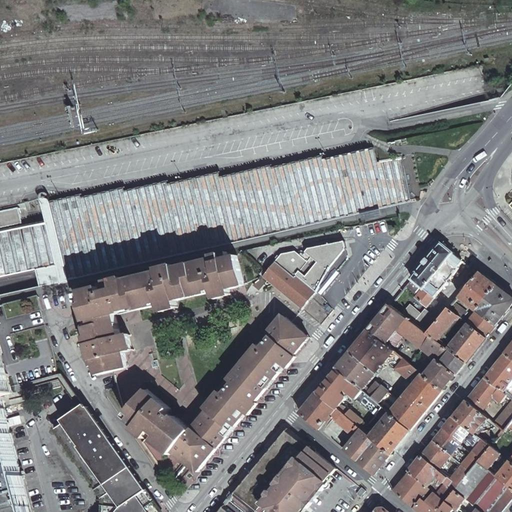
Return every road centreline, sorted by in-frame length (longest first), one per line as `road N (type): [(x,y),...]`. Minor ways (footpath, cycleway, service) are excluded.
road 1 (trunk): [(0,271),(511,171)]
road 2 (trunk): [(511,150),(180,208),(0,249)]
road 3 (secondary): [(280,406),(446,207)]
road 4 (residential): [(377,490),(511,325)]
road 5 (residential): [(91,511),(93,500),(41,425),(91,386)]
road 6 (residential): [(91,386),(179,511)]
road 7 (secondary): [(193,511),(280,406)]
road 8 (residential): [(280,406),(377,490)]
